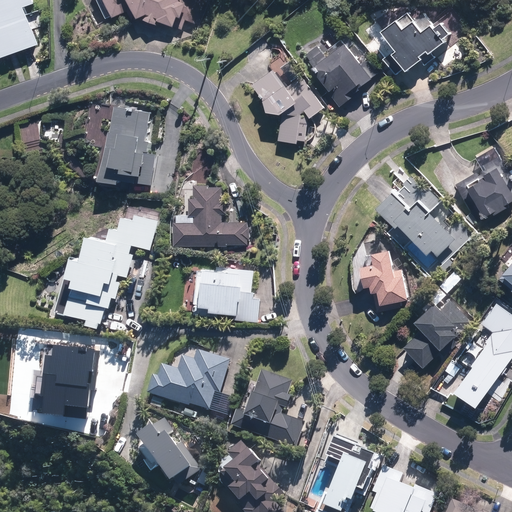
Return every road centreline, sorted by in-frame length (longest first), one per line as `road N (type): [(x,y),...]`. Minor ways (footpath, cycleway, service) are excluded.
road 1 (residential): [(0,102),(112,63),(182,72),(223,114),(258,176),(313,212)]
road 2 (residential): [(504,468),(392,409),(338,365),(312,317),(313,212)]
road 3 (residential): [(313,212),(364,145),(511,86)]
